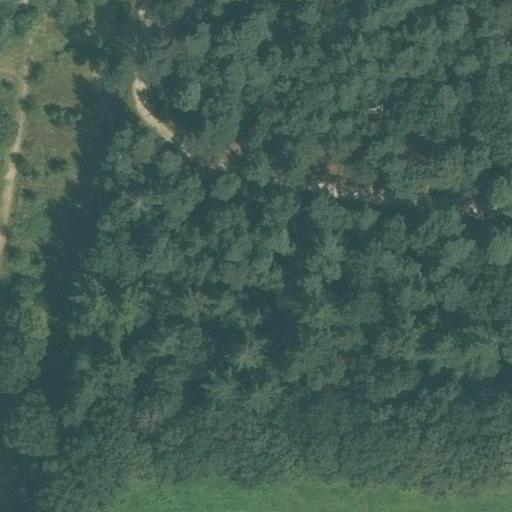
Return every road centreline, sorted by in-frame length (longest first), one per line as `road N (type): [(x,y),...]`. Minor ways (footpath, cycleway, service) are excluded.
road 1 (track): [(150,0),(139,96),(160,131),(197,157),(258,177),(511,213)]
road 2 (track): [(0,242),(29,51)]
